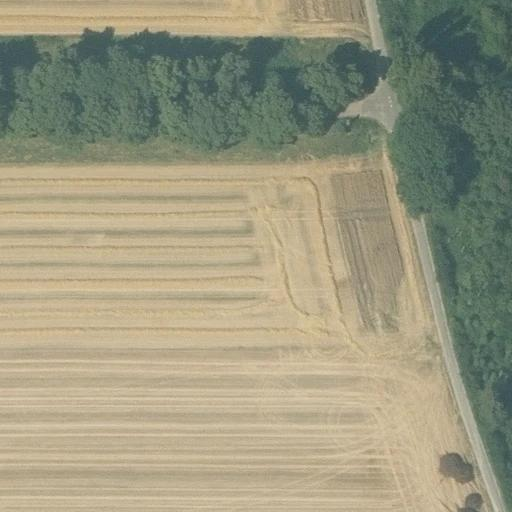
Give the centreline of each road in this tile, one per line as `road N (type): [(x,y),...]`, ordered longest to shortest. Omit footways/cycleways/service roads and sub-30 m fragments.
road 1 (unclassified): [(499,511),(447,375),(389,108)]
road 2 (track): [(0,109),(389,108)]
